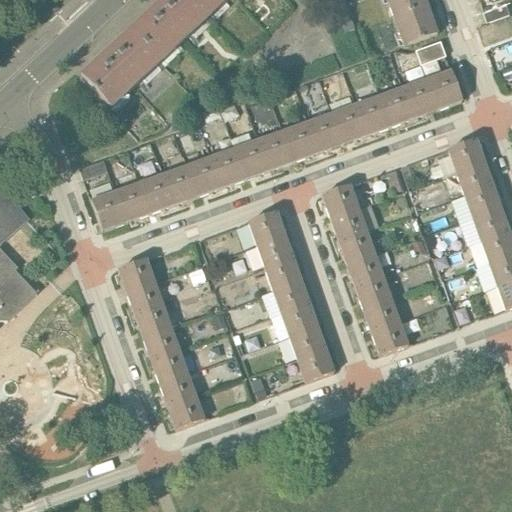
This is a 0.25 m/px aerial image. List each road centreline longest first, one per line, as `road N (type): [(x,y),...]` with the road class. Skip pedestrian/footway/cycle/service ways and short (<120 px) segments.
road 1 (residential): [(285,194),(492,121)]
road 2 (residential): [(155,462),(360,389)]
road 3 (residential): [(88,266),(285,194)]
road 4 (residential): [(360,389),(285,194)]
road 5 (residential): [(155,462),(88,266)]
road 6 (residential): [(88,266),(43,144),(8,100)]
road 7 (residential): [(360,389),(511,335)]
road 8 (residential): [(155,462),(15,511)]
road 9 (residential): [(8,100),(113,0)]
road 10 (residential): [(492,121),(454,0)]
